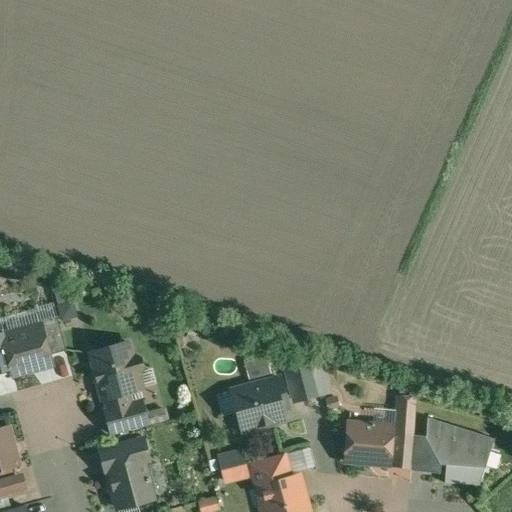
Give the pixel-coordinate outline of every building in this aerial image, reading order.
[(53,292),(65,321),(78,316),(66,286),(53,292)] [(67,350),(57,315),(38,320),(40,326),(41,325),(49,355),(67,350)] [(40,326),(3,336),(13,375),(52,364),(49,355),(41,325),(40,326)] [(129,342),(90,353),(96,372),(95,372),(98,381),(103,399),(105,398),(108,410),(131,404),(128,392),(141,388),(137,372),(139,372),(142,367),(140,360),(135,357),(133,357),(129,342)] [(311,366),(283,359),(294,401),(319,394),(311,366)] [(280,378),(248,386),(250,392),(233,397),(242,431),(276,422),(282,411),(282,408),(288,407),(280,378)] [(416,398),(398,397),(396,432),(413,434),(416,398)] [(131,404),(108,410),(106,410),(113,435),(147,426),(141,401),(131,404)] [(494,438),(427,417),(425,440),(423,469),(423,471),(439,473),(440,463),(446,464),(445,483),(479,485),(494,438)] [(392,426),(348,422),(345,461),(389,465),(392,426)] [(9,426),(0,428),(0,469),(19,464),(9,426)] [(143,439),(100,451),(106,471),(143,461),(149,460),(143,439)] [(414,440),(412,468),(423,469),(425,440),(414,440)] [(285,453),(250,462),(257,488),(262,487),(262,485),(291,477),(285,453)] [(143,461),(108,471),(118,508),(153,498),(143,461)] [(22,474),(0,480),(0,495),(26,488),(22,474)] [(291,477),(262,485),(262,487),(267,504),(259,507),(260,511),(307,511),(298,476),(291,477)] [(203,511),(215,511),(223,510),(219,498),(201,503),(203,511)]
